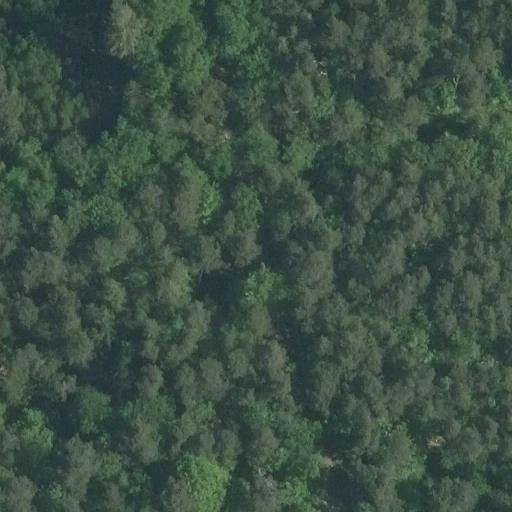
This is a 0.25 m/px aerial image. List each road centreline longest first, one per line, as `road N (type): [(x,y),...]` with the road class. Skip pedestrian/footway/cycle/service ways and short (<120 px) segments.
road 1 (track): [(342,511),(199,0)]
road 2 (track): [(330,463),(511,430)]
